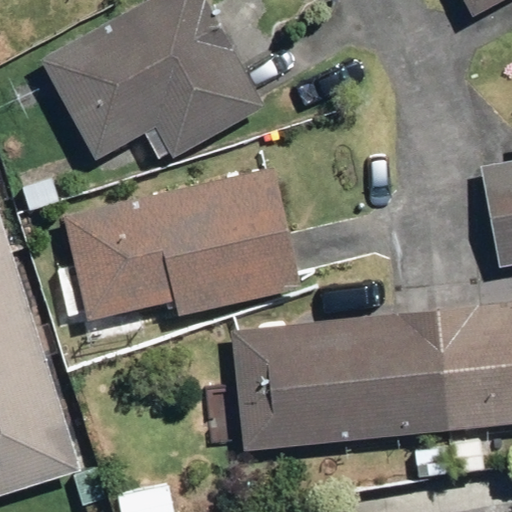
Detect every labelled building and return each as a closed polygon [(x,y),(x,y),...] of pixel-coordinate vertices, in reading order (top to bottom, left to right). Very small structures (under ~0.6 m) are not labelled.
[(204,0),(136,0),(35,55),(91,157),(152,124),(168,153),(261,103),(204,0)] [(511,0),(461,0),(470,14),(495,0),(511,0)] [(511,138),(511,157),(476,164),(494,265),(511,261),(511,136),(511,138)] [(271,165),(59,211),(83,318),(170,299),(173,312),(298,284),(271,165)] [(0,216),(0,491),(77,465),(1,216),(0,216)] [(511,298),(227,327),(240,448),(511,420),(511,298)] [(169,511),(162,485),(113,497),(117,511),(169,511)]
